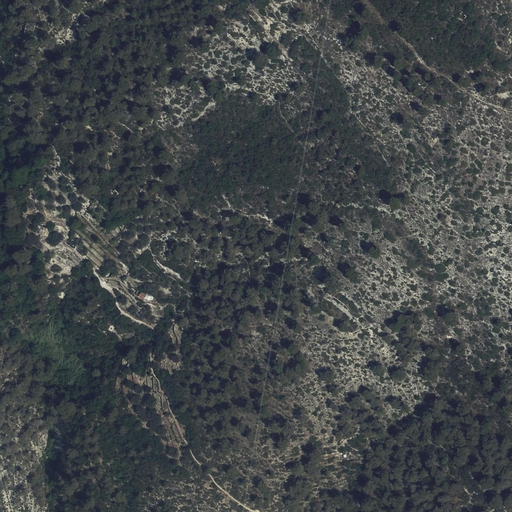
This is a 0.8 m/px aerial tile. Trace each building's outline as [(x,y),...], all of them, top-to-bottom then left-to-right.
[(462,26),(463,25),(466,22),(462,17),(457,21),(462,26)] [(27,23),(25,33),(35,35),(38,25),(27,23)] [(41,224),(39,224),(37,232),(46,234),(47,230),(48,226),(41,224)] [(144,301),(148,297),(143,292),(140,296),(144,301)] [(345,458),(341,451),(339,451),(336,453),(340,461),(345,458)]
